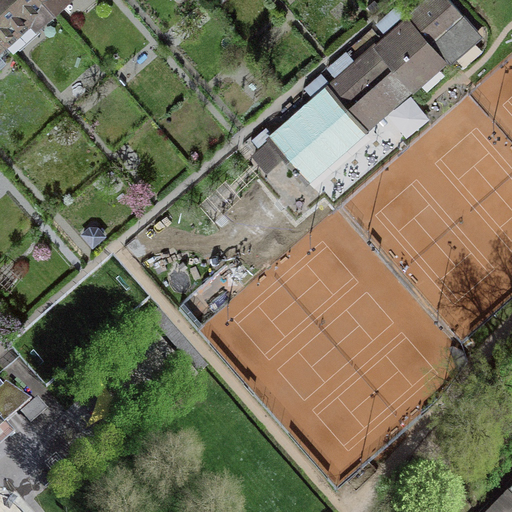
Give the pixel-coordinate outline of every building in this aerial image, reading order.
[(36,22),(54,7),(48,0),(0,0),(0,33),(4,38),(30,15),(36,22)] [(329,89),(254,154),(267,169),(284,154),(295,167),(293,169),(297,174),(299,172),(304,177),(380,111),(379,110),(410,84),(412,86),(476,31),(476,32),(478,30),(464,14),(463,15),(449,0),(424,0),(405,18),(407,20),(378,46),(377,44),(352,65),(327,87),(329,89)] [(158,307),(148,316),(175,346),(201,376),(211,367),(158,307)] [(0,445),(15,433),(6,422),(32,400),(6,383),(3,386),(0,382),(0,445)] [(511,511),(511,493),(510,491),(488,511),(511,511)]
